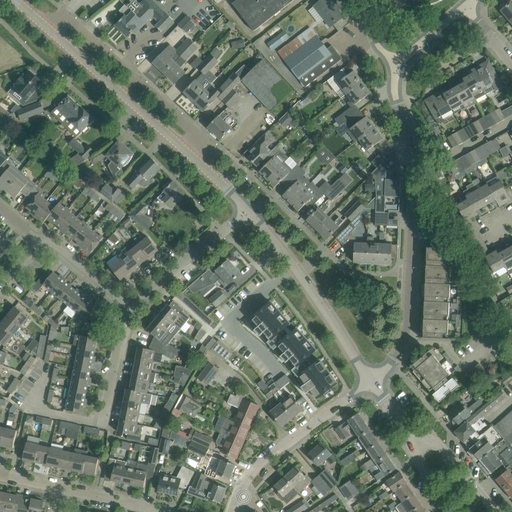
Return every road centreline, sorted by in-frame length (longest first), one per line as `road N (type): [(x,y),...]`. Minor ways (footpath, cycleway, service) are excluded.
road 1 (residential): [(203,165),(205,142),(142,84),(64,19),(45,31)]
road 2 (tertiary): [(246,209),(312,289),(372,389)]
road 3 (residential): [(406,283),(412,169),(389,71)]
road 4 (tertiary): [(45,31),(203,165)]
road 5 (residential): [(238,491),(265,458),(352,394),(372,389)]
road 6 (residential): [(125,303),(246,209)]
road 7 (tertiary): [(497,511),(426,431),(410,433)]
road 8 (residential): [(102,423),(125,303)]
